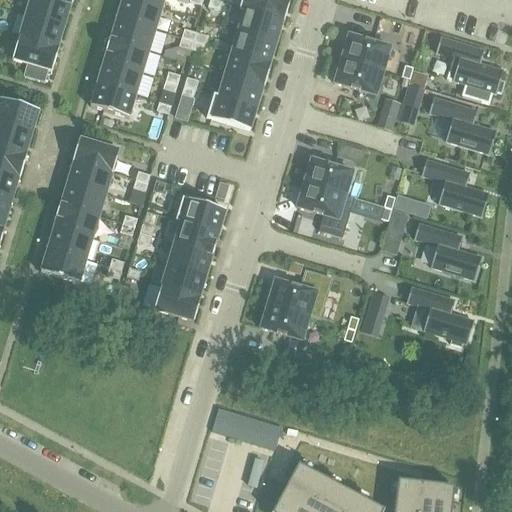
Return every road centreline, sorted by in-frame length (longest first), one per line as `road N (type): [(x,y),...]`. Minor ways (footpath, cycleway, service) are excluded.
road 1 (residential): [(266,176),(169,511)]
road 2 (residential): [(319,0),(266,176)]
road 3 (residential): [(0,446),(122,511)]
